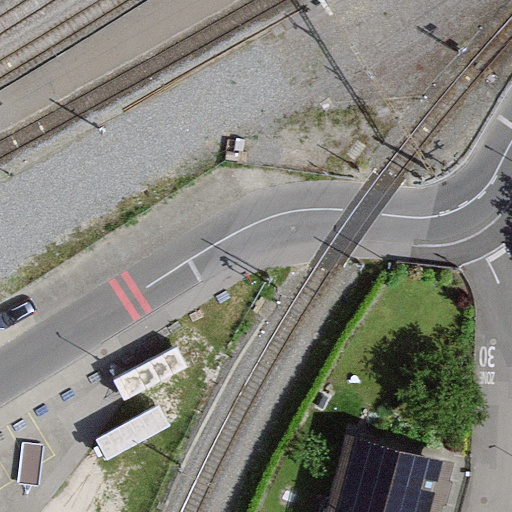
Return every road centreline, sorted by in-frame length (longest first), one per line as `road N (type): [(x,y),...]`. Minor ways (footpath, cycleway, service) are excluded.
road 1 (residential): [(0,384),(187,263),(244,236),(296,222),(430,218),(483,191)]
road 2 (residential): [(483,191),(500,272),(496,450),(486,511)]
